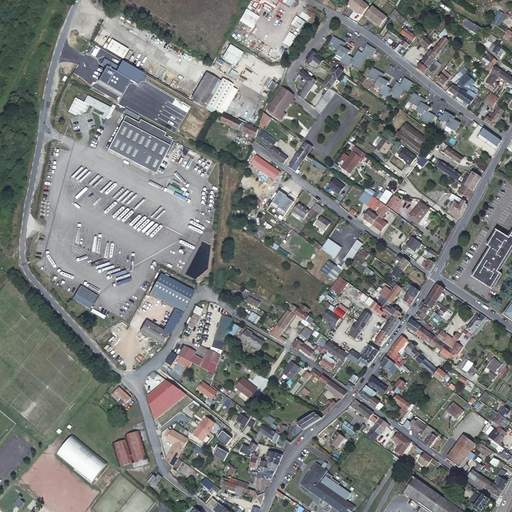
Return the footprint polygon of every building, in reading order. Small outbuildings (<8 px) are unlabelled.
[(351,0),(349,3),(348,4),(351,6),(353,7),(351,9),(354,11),(355,11),(363,1),(361,0),(351,0)] [(370,7),(363,1),(355,11),(358,13),(359,12),(360,13),(363,16),(363,15),(369,8),(370,7)] [(380,12),(373,6),(372,7),(367,14),(366,15),(369,17),(370,18),(369,19),(372,22),(380,12)] [(246,8),(240,19),(252,27),(259,16),(246,8)] [(407,38),(412,42),(413,42),(416,37),(410,33),(412,31),(412,30),(408,28),(410,26),(410,25),(408,24),(407,22),(403,18),(395,10),(391,15),(389,18),(395,21),(396,19),(407,27),(402,34),(407,38)] [(500,11),(492,22),(498,26),(506,15),(500,11)] [(387,18),(380,12),(372,22),(375,24),(376,23),(377,24),(380,27),(381,26),(386,19),(387,18)] [(305,21),(298,16),(293,24),(300,29),(305,21)] [(161,26),(150,20),(147,25),(158,31),(161,26)] [(479,27),(478,26),(474,24),(468,20),(466,25),(464,27),(477,35),(479,32),(481,34),(484,30),(479,27)] [(391,30),(387,35),(390,37),(391,36),(402,43),(404,40),(402,39),(403,38),(391,30)] [(445,37),(449,33),(445,30),(442,35),(440,37),(443,39),(444,39),(445,37)] [(422,40),(420,42),(429,49),(429,48),(433,44),(432,44),(429,41),(427,39),(429,36),(422,31),(419,35),(418,36),(422,40)] [(329,45),(338,50),(340,46),(342,47),(345,43),(333,36),(329,45)] [(493,37),(493,36),(489,42),(494,45),(495,46),(499,41),(496,39),(493,37)] [(443,39),(440,43),(445,47),(450,41),(445,37),(444,39),(443,39)] [(111,38),(105,48),(122,58),(128,48),(111,38)] [(400,55),(402,56),(407,48),(410,45),(405,42),(404,41),(404,40),(402,43),(399,46),(395,51),(397,52),(400,55)] [(440,53),(445,47),(440,43),(438,46),(437,45),(435,47),(436,48),(434,51),(438,55),(440,53)] [(366,55),(370,58),(375,48),(367,44),(362,52),(366,55)] [(241,50),(230,45),(222,59),(233,65),(236,59),(237,60),(240,54),(239,53),(241,50)] [(498,48),(495,46),(494,45),(491,50),(493,52),(497,55),(500,57),(504,52),(502,50),(498,48)] [(336,54),(342,57),(345,53),(347,54),(349,51),(342,47),(340,46),(338,50),(336,54)] [(130,67),(97,48),(88,64),(122,83),(130,67)] [(359,68),(366,55),(362,52),(358,50),(353,58),(350,63),(359,68)] [(438,55),(434,51),(432,50),(428,55),(434,60),(438,55)] [(314,53),(312,52),(308,57),(313,61),(317,55),(314,53)] [(349,66),(350,63),(353,58),(347,54),(345,53),(342,57),(340,61),(349,66)] [(484,67),(491,71),(494,66),(497,62),(493,58),(490,54),(488,53),(483,60),(486,62),(482,68),(484,68),(484,67)] [(320,57),(317,55),(313,61),(320,65),(324,60),(323,59),(320,57)] [(419,70),(424,74),(427,69),(434,74),(439,67),(433,62),(434,60),(428,55),(427,56),(417,69),(419,70)] [(367,76),(377,81),(379,77),(382,78),(384,74),(372,67),(367,76)] [(338,71),(335,69),(329,78),(324,85),(327,87),(330,89),(337,80),(339,77),(342,73),(344,71),(341,68),(338,71)] [(495,68),(492,73),(491,74),(492,75),(487,83),(490,85),(487,88),(491,91),(493,88),(493,87),(500,77),(497,76),(501,71),(495,68)] [(190,95),(190,97),(192,98),(196,91),(208,71),(206,69),(199,79),(190,95)] [(303,71),(302,70),(299,74),(307,80),(309,81),(311,78),(310,77),(308,74),(303,71)] [(81,81),(85,75),(77,71),(73,77),(81,81)] [(218,76),(208,71),(196,91),(192,98),(195,100),(202,104),(203,101),(204,99),(206,96),(218,76)] [(458,87),(457,88),(458,89),(460,87),(462,88),(465,85),(475,76),(473,74),(471,71),(466,76),(463,79),(460,83),(459,85),(458,87)] [(503,73),(501,71),(497,76),(500,77),(502,79),(506,74),(503,73)] [(346,76),(342,73),(339,77),(337,80),(341,83),(346,76)] [(460,73),(452,81),(455,84),(463,76),(460,73)] [(163,89),(161,91),(173,97),(173,98),(183,103),(186,96),(141,74),(138,80),(157,90),(158,87),(163,89)] [(442,75),(438,81),(445,86),(449,81),(442,75)] [(221,78),(218,76),(206,96),(204,99),(206,101),(221,78)] [(374,85),(381,88),(383,84),(386,86),(388,82),(382,78),(379,77),(377,81),(374,85)] [(206,101),(204,99),(203,101),(202,104),(203,104),(213,110),(215,106),(217,107),(219,104),(231,84),(221,78),(206,101)] [(304,100),(316,82),(311,78),(309,81),(305,87),(298,96),(304,100)] [(399,87),(404,89),(407,91),(412,82),(404,78),(401,84),(399,87)] [(398,98),(404,89),(399,87),(401,84),(396,82),(392,89),(390,93),(398,98)] [(147,94),(150,87),(144,84),(141,91),(147,94)] [(219,104),(225,108),(237,88),(231,84),(219,104)] [(390,93),(392,89),(386,86),(383,84),(381,88),(379,92),(388,97),(390,93)] [(458,97),(462,92),(460,90),(462,88),(460,87),(458,89),(457,88),(455,86),(450,92),(456,96),(458,97)] [(291,97),(292,95),(289,94),(289,93),(283,88),(271,106),(272,107),(269,112),(283,121),(287,116),(285,114),(291,105),(293,106),(296,102),(293,101),(294,100),(292,98),(291,97)] [(333,91),(330,89),(316,109),(321,112),(335,93),(333,91)] [(170,96),(158,90),(148,111),(160,117),(170,96)] [(467,95),(474,100),(475,99),(477,97),(470,91),(467,95)] [(458,97),(470,106),(472,103),(474,100),(467,95),(462,92),(458,97)] [(75,96),(68,109),(75,113),(77,112),(78,110),(81,109),(82,110),(85,110),(88,103),(103,111),(102,113),(101,115),(104,117),(110,106),(87,93),(83,100),(75,96)] [(409,101),(419,107),(421,102),(424,104),(426,99),(414,93),(409,101)] [(477,99),(471,107),(473,109),(475,106),(478,108),(483,101),(478,98),(477,99)] [(417,110),(423,114),(425,110),(428,111),(430,107),(424,104),(421,102),(419,107),(417,110)] [(496,112),(501,116),(504,112),(499,108),(497,111),(496,112)] [(425,110),(423,114),(420,118),(431,125),(436,115),(428,111),(425,110)] [(442,119),(448,123),(451,117),(454,119),(455,117),(446,112),(442,119)] [(490,120),(496,124),(499,120),(501,116),(496,112),(495,114),(490,120)] [(232,125),(235,117),(225,113),(223,118),(222,122),(232,125)] [(494,127),(496,124),(490,120),(495,114),(493,113),(492,115),(490,114),(488,118),(485,123),(486,123),(487,124),(490,126),(493,128),(494,127)] [(125,114),(107,147),(155,172),(172,139),(164,134),(165,131),(140,118),(138,121),(125,114)] [(240,129),(243,120),(237,118),(235,117),(232,125),(240,129)] [(451,117),(448,123),(447,126),(456,131),(461,123),(454,119),(451,117)] [(259,128),(259,127),(247,122),(243,120),(240,129),(248,131),(256,136),(257,135),(258,129),(259,128)] [(398,132),(395,136),(397,137),(406,144),(416,151),(420,154),(429,141),(427,139),(420,135),(413,130),(414,128),(405,122),(398,132)] [(420,135),(427,139),(428,138),(416,129),(414,128),(413,130),(420,135)] [(485,130),(484,129),(483,131),(482,132),(480,135),(484,138),(490,142),(491,143),(498,148),(501,141),(495,137),(491,134),(487,132),(485,130)] [(268,136),(261,131),(258,136),(261,138),(260,140),(268,146),(267,148),(271,151),(277,142),(268,136)] [(383,139),(377,148),(385,154),(391,144),(383,139)] [(305,158),(307,155),(312,148),(311,147),(309,146),(307,144),(305,143),(300,151),(298,153),(305,158)] [(273,148),(270,153),(273,156),(282,163),(284,164),(288,159),(273,148)] [(445,153),(446,154),(459,164),(463,158),(449,148),(445,153)] [(359,149),(355,154),(361,157),(364,153),(362,151),(359,149)] [(361,157),(355,154),(353,152),(342,168),(350,174),(361,158),(361,157)] [(301,164),(304,161),(305,158),(298,153),(293,162),(292,163),(299,167),(301,164)] [(479,159),(475,165),(476,166),(481,170),(484,172),(484,173),(488,167),(489,165),(479,159)] [(291,169),(296,173),(299,167),(292,163),(289,168),(291,169)] [(463,185),(464,186),(469,178),(465,175),(463,178),(451,169),(443,163),(439,168),(443,171),(448,174),(451,176),(455,179),(457,180),(462,184),(463,185)] [(263,174),(275,182),(280,176),(281,174),(269,166),(265,172),(263,174)] [(469,178),(464,186),(467,188),(473,192),(473,191),(476,186),(480,178),(472,173),(469,178)] [(331,177),(325,184),(326,186),(335,193),(341,185),(331,177)] [(467,188),(464,186),(463,185),(458,193),(469,199),(470,197),(473,192),(467,188)] [(375,210),(380,202),(378,201),(371,197),(365,193),(360,200),(375,210)] [(448,211),(460,218),(460,217),(461,217),(467,207),(466,206),(467,205),(466,205),(467,203),(461,199),(453,194),(450,199),(454,202),(448,211)] [(395,195),(388,205),(395,209),(401,200),(395,195)] [(387,206),(386,206),(384,205),(382,203),(381,203),(377,208),(380,209),(374,216),(369,212),(364,219),(367,222),(368,223),(373,226),(374,224),(380,215),(387,206)] [(421,203),(410,217),(419,224),(430,210),(421,203)] [(299,204),(293,213),(303,221),(310,212),(299,204)] [(389,208),(387,206),(380,215),(374,224),(373,226),(382,232),(388,224),(382,219),(389,208)] [(460,218),(448,211),(449,212),(452,214),(456,217),(458,218),(459,219),(460,218)] [(321,218),(315,226),(325,232),(330,225),(321,218)] [(472,278),(486,287),(490,281),(494,283),(499,275),(496,273),(507,255),(511,248),(511,233),(508,239),(496,232),(487,247),(490,249),(472,278)] [(401,234),(398,240),(403,244),(407,238),(401,234)] [(328,240),(322,249),(334,258),(341,248),(328,240)] [(361,246),(363,244),(358,241),(343,260),(345,262),(349,264),(350,263),(352,259),(357,253),(360,249),(362,247),(361,246)] [(314,246),(320,250),(320,249),(322,246),(317,242),(314,246)] [(417,245),(426,252),(428,249),(418,243),(417,245)] [(357,253),(352,259),(362,267),(366,262),(365,261),(369,256),(360,249),(357,253)] [(429,250),(428,249),(426,252),(425,254),(432,259),(436,254),(429,250)] [(403,259),(400,257),(394,264),(398,266),(404,271),(410,263),(404,259),(403,259)] [(431,272),(436,264),(431,260),(428,265),(425,269),(429,272),(431,272)] [(329,261),(321,271),(334,281),(342,271),(329,261)] [(404,271),(398,266),(394,271),(392,270),(389,275),(397,280),(400,276),(402,273),(404,271)] [(366,268),(361,275),(364,278),(367,282),(373,274),(366,268)] [(149,295),(183,312),(193,291),(159,274),(149,295)] [(340,276),(331,288),(339,295),(349,283),(340,276)] [(407,282),(402,278),(401,279),(396,285),(402,289),(403,287),(407,282)] [(402,289),(396,285),(394,288),(393,289),(394,289),(399,293),(400,291),(402,289)] [(419,293),(420,292),(416,288),(413,287),(412,288),(409,285),(407,287),(411,290),(408,295),(415,299),(416,298),(419,293)] [(443,291),(444,289),(438,285),(434,289),(442,293),(443,291)] [(385,297),(391,302),(393,300),(396,297),(399,293),(394,289),(393,289),(391,291),(389,289),(385,286),(380,293),(382,294),(383,295),(385,297)] [(80,293),(75,302),(89,309),(92,303),(93,302),(94,301),(93,300),(96,296),(83,289),(80,293)] [(442,293),(434,289),(430,294),(428,297),(436,302),(441,295),(442,293)] [(386,310),(390,305),(390,304),(391,302),(385,297),(383,295),(377,303),(379,305),(380,306),(386,310)] [(412,304),(415,299),(408,295),(404,301),(411,306),(412,304)] [(371,306),(375,302),(371,298),(369,297),(366,302),(371,306)] [(428,297),(424,304),(428,308),(429,309),(431,310),(435,304),(435,303),(436,302),(428,297)] [(250,298),(248,303),(259,309),(261,305),(250,298)] [(328,309),(331,311),(334,307),(324,300),(321,304),(322,305),(327,308),(328,309)] [(379,305),(377,303),(376,302),(375,302),(371,306),(370,308),(375,311),(379,305)] [(428,308),(424,304),(423,303),(419,309),(416,313),(416,314),(423,318),(429,309),(428,308)] [(340,304),(337,308),(345,314),(348,310),(340,304)] [(294,306),(292,305),(291,307),(288,311),(295,315),(296,315),(302,319),(303,320),(304,321),(309,324),(310,324),(313,320),(311,318),(307,315),(301,311),(299,310),(294,306)] [(302,305),(299,310),(301,311),(307,315),(310,311),(302,305)] [(381,316),(386,310),(380,306),(379,305),(375,311),(376,312),(377,313),(381,316)] [(390,313),(392,310),(394,308),(390,305),(386,310),(390,313)] [(337,308),(335,312),(342,318),(345,314),(337,308)] [(394,316),(398,319),(402,314),(396,310),(394,308),(392,310),(390,313),(394,316)] [(183,312),(176,309),(164,331),(168,333),(171,335),(183,312)] [(323,317),(336,325),(340,318),(328,309),(323,317)] [(441,317),(442,318),(446,312),(441,309),(438,313),(442,316),(441,317)] [(385,319),(390,313),(386,310),(381,316),(385,319)] [(286,314),(281,322),(287,326),(290,322),(295,315),(288,311),(286,314)] [(446,312),(442,318),(444,319),(447,321),(451,314),(447,311),(446,312)] [(198,315),(192,312),(190,318),(186,326),(192,329),(198,315)] [(370,319),(372,317),(367,314),(365,312),(363,314),(362,315),(369,320),(370,319)] [(468,328),(463,333),(470,338),(482,322),(485,317),(483,315),(481,314),(479,312),(479,313),(476,316),(468,328)] [(390,321),(394,316),(390,313),(385,319),(390,321)] [(232,321),(233,319),(223,315),(212,347),(220,349),(223,341),(225,342),(226,340),(227,335),(229,331),(230,326),(232,321)] [(359,321),(365,326),(366,325),(369,320),(362,315),(360,319),(359,320),(359,321)] [(247,316),(245,319),(260,329),(262,325),(247,316)] [(397,325),(400,321),(398,319),(394,316),(390,321),(387,325),(386,326),(384,329),(383,331),(388,335),(390,336),(392,333),(397,325)] [(146,320),(139,332),(142,333),(152,340),(154,341),(159,343),(161,344),(167,333),(146,320)] [(407,326),(407,327),(410,329),(416,334),(421,327),(415,323),(411,320),(408,324),(407,326)] [(416,320),(415,323),(421,327),(421,328),(424,330),(425,329),(427,327),(425,325),(425,326),(416,320)] [(356,324),(363,329),(365,326),(359,321),(358,322),(357,322),(357,324),(356,324)] [(273,338),(277,340),(280,336),(284,331),(287,326),(281,322),(280,322),(278,325),(270,336),(273,338)] [(443,328),(442,330),(446,333),(452,325),(447,322),(443,328)] [(230,332),(236,336),(238,336),(243,328),(236,323),(230,332)] [(359,334),(361,332),(363,329),(356,324),(355,326),(350,333),(357,338),(357,337),(359,334)] [(426,331),(424,330),(421,328),(421,327),(416,334),(419,336),(421,337),(426,331)] [(309,336),(312,332),(306,328),(301,334),(301,335),(307,339),(309,336)] [(246,330),(242,337),(259,348),(264,341),(246,330)] [(456,343),(457,343),(452,339),(452,338),(448,335),(446,333),(442,330),(439,334),(436,338),(439,341),(440,342),(443,344),(445,345),(446,346),(451,350),(454,347),(455,345),(456,343)] [(452,339),(457,343),(461,337),(463,333),(458,330),(452,338),(452,339)] [(229,331),(227,335),(234,339),(236,336),(230,332),(229,331)] [(388,335),(383,331),(382,332),(379,337),(384,340),(388,335)] [(428,332),(427,332),(426,331),(421,337),(425,340),(430,334),(429,333),(428,332)] [(439,341),(436,338),(433,336),(430,334),(425,340),(428,342),(434,347),(435,346),(439,341)] [(280,336),(277,340),(279,341),(284,344),(286,342),(287,340),(280,336)] [(392,349),(391,349),(398,353),(401,348),(402,346),(404,344),(407,340),(401,336),(400,337),(398,340),(396,343),(395,344),(392,349)] [(374,343),(380,346),(384,340),(379,337),(377,339),(374,343)] [(297,340),(292,346),(294,348),(297,350),(299,351),(300,349),(302,350),(305,345),(303,344),(297,340)] [(463,348),(456,343),(455,345),(454,347),(460,351),(463,348)] [(412,344),(405,351),(408,354),(413,350),(415,347),(412,344)] [(315,347),(314,346),(313,348),(310,346),(308,348),(305,345),(302,350),(311,356),(316,359),(320,352),(321,351),(317,348),(315,347)] [(375,357),(379,351),(377,350),(373,347),(369,345),(362,356),(367,359),(372,362),(375,357)] [(324,354),(326,352),(322,350),(318,347),(316,346),(315,347),(317,348),(321,351),(320,352),(324,354)] [(446,346),(442,351),(449,356),(452,359),(456,354),(458,351),(459,352),(460,351),(454,347),(451,350),(446,346)] [(307,358),(309,359),(311,356),(302,350),(300,349),(299,351),(299,352),(300,353),(301,354),(307,358)] [(387,355),(386,357),(395,364),(397,362),(400,358),(401,356),(398,353),(391,349),(387,355)] [(219,360),(221,352),(215,350),(208,370),(214,373),(215,370),(219,360)] [(413,350),(408,354),(410,355),(410,356),(413,358),(417,353),(413,350)] [(172,351),(166,361),(172,365),(178,354),(172,351)] [(417,361),(422,356),(418,352),(417,353),(413,358),(415,360),(417,361)] [(331,356),(327,353),(325,355),(323,358),(324,359),(321,364),(331,371),(334,366),(333,366),(336,363),(329,358),(331,356)] [(371,363),(372,362),(367,359),(362,356),(361,355),(360,357),(361,358),(359,361),(368,367),(371,363)] [(424,361),(426,359),(423,357),(422,356),(417,361),(417,362),(421,365),(424,361)] [(395,364),(386,357),(380,366),(382,367),(391,374),(397,366),(395,364)] [(506,362),(501,359),(500,360),(504,363),(502,365),(494,358),(487,367),(492,371),(489,375),(494,379),(497,375),(500,372),(504,367),(507,363),(506,362)] [(213,377),(214,373),(208,370),(207,372),(197,365),(190,361),(188,365),(202,375),(207,378),(212,380),(213,377)] [(300,367),(292,361),(283,373),(292,379),(300,367)] [(468,363),(461,371),(465,373),(466,374),(471,368),(472,366),(468,363)] [(402,367),(401,369),(409,375),(411,372),(403,366),(402,367)] [(471,368),(466,374),(468,376),(471,377),(474,373),(477,369),(472,366),(471,368)] [(434,375),(434,376),(437,372),(435,370),(431,367),(428,371),(432,374),(434,375)] [(499,373),(497,376),(500,378),(507,369),(504,367),(499,373)] [(306,370),(307,370),(304,368),(298,374),(301,376),(303,374),(306,370)] [(324,375),(314,369),(311,373),(320,380),(327,386),(328,384),(331,381),(324,375)] [(447,376),(439,369),(438,371),(437,372),(434,376),(435,377),(442,382),(447,376)] [(301,376),(301,377),(305,380),(310,374),(306,370),(303,374),(301,376)] [(355,375),(350,381),(354,384),(359,377),(355,375)] [(244,377),(236,387),(251,398),(258,388),(244,377)] [(368,383),(369,383),(375,387),(376,388),(383,393),(393,400),(397,395),(394,392),(386,387),(374,378),(372,377),(368,383)] [(167,380),(147,394),(148,398),(150,404),(152,412),(152,413),(181,389),(174,384),(167,380)] [(396,388),(401,391),(406,384),(400,380),(396,387),(396,388)] [(212,399),(218,392),(203,381),(198,389),(212,399)] [(299,381),(291,392),(295,394),(303,384),(299,381)] [(327,386),(326,387),(342,399),(343,397),(347,392),(332,382),(331,381),(328,384),(327,386)] [(376,393),(373,390),(367,386),(366,386),(363,390),(363,391),(372,397),(373,398),(376,393)] [(115,399),(117,400),(125,392),(119,387),(110,396),(113,400),(115,399)] [(301,392),(307,396),(310,391),(304,387),(301,392)] [(181,389),(152,413),(155,420),(187,394),(182,390),(181,389)] [(372,397),(363,391),(359,395),(364,400),(368,402),(372,397)] [(490,394),(486,391),(484,393),(481,398),(485,401),(490,394)] [(125,392),(117,400),(122,406),(130,398),(125,392)] [(397,395),(393,400),(396,403),(407,411),(411,405),(399,396),(398,395),(397,395)] [(376,409),(377,408),(381,403),(373,398),(372,397),(368,402),(371,404),(376,409)] [(320,410),(323,414),(324,415),(327,413),(334,406),(337,404),(332,399),(320,410)] [(373,415),(374,413),(372,411),(366,407),(356,399),(352,403),(351,405),(374,422),(377,418),(373,415)] [(454,402),(448,410),(459,419),(465,411),(454,402)] [(508,405),(507,404),(505,407),(505,408),(503,410),(500,414),(502,415),(505,418),(507,415),(509,412),(511,408),(511,407),(508,405)] [(228,415),(233,408),(230,405),(225,412),(228,415)] [(494,421),(500,414),(498,412),(497,412),(496,411),(490,418),(494,421)] [(266,413),(262,419),(270,425),(270,426),(274,429),(276,426),(272,423),(275,420),(266,413)] [(313,423),(322,418),(321,417),(320,416),(314,413),(296,424),(304,429),(313,423)] [(500,424),(505,419),(505,418),(502,415),(500,414),(494,421),(500,425),(500,424)] [(203,441),(216,422),(207,416),(203,422),(202,421),(197,428),(198,428),(194,434),(203,441)] [(372,429),(379,434),(388,423),(385,421),(381,418),(372,429)] [(403,426),(407,429),(409,426),(416,431),(415,433),(419,436),(421,433),(422,434),(426,429),(428,426),(427,425),(426,424),(425,423),(422,421),(421,423),(416,419),(414,421),(413,421),(411,423),(407,421),(403,426)] [(346,420),(343,424),(344,424),(346,425),(352,431),(355,427),(346,420)] [(296,437),(304,429),(296,424),(292,433),(296,437)] [(346,425),(344,424),(342,427),(352,435),(354,432),(352,431),(346,425)] [(276,443),(280,436),(279,435),(277,433),(276,434),(263,425),(262,426),(260,429),(259,431),(263,434),(273,440),(272,441),(276,443)] [(425,445),(430,448),(440,434),(436,431),(428,426),(426,429),(422,434),(428,439),(424,444),(425,445)] [(369,427),(364,433),(367,436),(371,439),(373,441),(379,434),(372,429),(371,428),(369,427)] [(139,429),(125,432),(128,443),(133,461),(139,459),(140,460),(132,462),(133,466),(148,461),(147,457),(146,458),(143,447),(139,429)] [(173,429),(167,438),(175,443),(177,444),(167,459),(167,460),(172,466),(189,440),(173,429)] [(496,431),(496,430),(495,429),(489,437),(491,439),(492,439),(494,441),(500,434),(496,431)] [(501,446),(502,447),(503,445),(500,442),(506,434),(505,433),(505,432),(504,431),(503,430),(500,434),(494,441),(497,443),(501,446)] [(262,436),(263,434),(259,431),(257,434),(256,436),(254,441),(257,443),(258,443),(260,439),(259,438),(262,436)] [(336,432),(329,443),(336,448),(344,437),(336,432)] [(411,443),(398,433),(393,440),(399,445),(395,451),(402,456),(411,443)] [(107,463),(72,435),(57,453),(53,458),(88,486),(107,463)] [(470,457),(471,458),(473,459),(475,456),(470,452),(474,448),(474,447),(475,445),(463,436),(447,458),(449,460),(459,467),(467,457),(469,459),(469,458),(470,457)] [(112,441),(119,464),(132,461),(125,438),(112,441)] [(497,443),(494,441),(492,439),(491,439),(488,444),(498,451),(501,446),(497,443)] [(177,444),(175,443),(166,456),(167,459),(177,444)] [(253,451),(255,452),(258,447),(256,445),(253,443),(250,448),(244,445),(240,452),(250,457),(253,451)] [(487,456),(491,452),(490,451),(487,449),(484,447),(480,444),(476,449),(487,456)] [(361,445),(346,468),(357,475),(368,461),(385,473),(391,465),(361,445)] [(478,463),(479,464),(482,467),(485,463),(481,460),(483,458),(480,456),(482,454),(474,448),(470,452),(475,456),(473,459),(478,463)] [(267,457),(280,461),(281,458),(282,456),(283,455),(283,454),(268,451),(267,456),(267,457)] [(432,457),(425,452),(418,461),(427,467),(433,458),(432,457)] [(265,461),(278,465),(279,463),(280,461),(267,457),(267,458),(266,458),(265,461)] [(490,462),(496,466),(500,461),(493,457),(490,462)] [(178,458),(173,467),(177,470),(182,462),(181,461),(181,460),(178,458)] [(260,466),(275,471),(276,469),(278,465),(265,461),(263,461),(261,460),(261,463),(260,466)] [(317,463),(303,485),(341,511),(352,511),(356,507),(347,501),(320,482),(327,471),(317,463)] [(260,466),(259,473),(273,475),(275,471),(260,466)] [(475,481),(479,475),(478,474),(474,471),(473,470),(468,477),(469,477),(470,478),(475,481)] [(502,470),(498,476),(499,477),(502,480),(507,473),(502,470)] [(273,475),(259,473),(257,473),(255,472),(250,471),(251,473),(255,476),(256,477),(258,478),(271,480),(273,477),(273,475)] [(151,483),(157,477),(152,473),(147,479),(151,483)] [(159,474),(157,477),(151,483),(155,486),(162,476),(159,474)] [(409,486),(416,478),(412,475),(406,484),(409,486)] [(487,488),(489,490),(492,484),(484,478),(479,475),(475,481),(477,483),(486,489),(487,488)] [(269,485),(271,480),(258,478),(256,477),(255,476),(254,481),(257,482),(257,485),(257,487),(265,489),(267,485),(269,485)] [(216,494),(217,495),(220,489),(210,481),(205,477),(200,483),(210,491),(211,488),(217,492),(216,494)] [(232,490),(235,491),(238,485),(229,482),(230,480),(226,478),(223,477),(221,482),(222,482),(222,485),(224,485),(223,487),(225,488),(229,489),(232,490)] [(245,488),(247,488),(249,482),(232,477),(231,479),(230,480),(229,482),(238,485),(240,486),(245,488)] [(499,477),(498,479),(495,483),(496,484),(495,485),(502,491),(503,491),(505,487),(508,483),(502,480),(499,477)] [(452,496),(448,493),(444,498),(420,481),(416,478),(409,486),(405,492),(419,502),(433,511),(463,511),(459,509),(463,503),(452,496)] [(499,497),(502,491),(495,485),(493,484),(492,484),(489,490),(493,493),(492,493),(499,497)] [(239,493),(242,495),(243,491),(245,488),(240,486),(238,485),(235,491),(237,492),(239,493)] [(278,490),(276,494),(284,498),(286,495),(284,494),(278,490)] [(261,504),(264,493),(256,491),(255,494),(253,502),(261,504)] [(20,495),(14,505),(20,509),(25,502),(21,499),(23,497),(20,495)] [(484,496),(483,495),(476,504),(475,506),(474,508),(479,511),(481,511),(490,499),(484,496)] [(214,511),(220,504),(212,497),(206,505),(209,507),(212,510),(214,511)]
